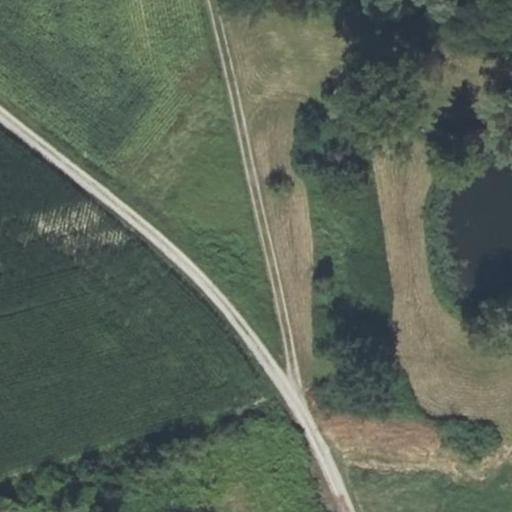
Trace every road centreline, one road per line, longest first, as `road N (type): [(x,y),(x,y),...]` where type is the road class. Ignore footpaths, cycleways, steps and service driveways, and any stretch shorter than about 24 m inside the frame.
road 1 (track): [(346,511),(294,402),(197,276),(0,111)]
road 2 (track): [(294,402),(212,0)]
